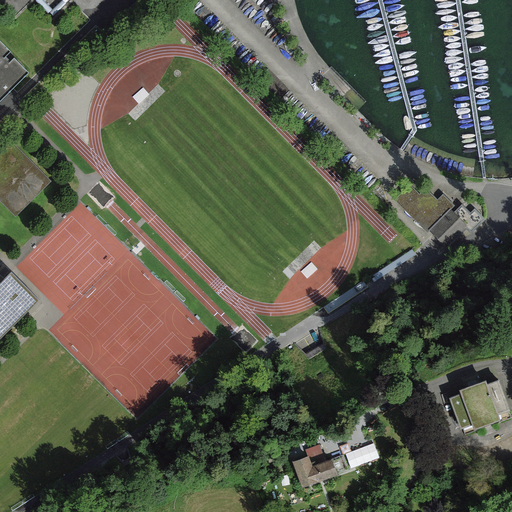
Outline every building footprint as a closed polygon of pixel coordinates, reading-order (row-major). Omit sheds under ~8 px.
[(0,95),(15,81),(26,70),(11,55),(7,59),(2,54),(7,50),(0,42),(0,95)] [(0,151),(0,201),(14,215),(50,180),(12,141),(0,151)] [(409,183),(394,197),(427,231),(430,228),(448,246),(467,228),(470,231),(484,218),(474,208),(469,212),(461,204),(454,210),(451,208),(454,205),(442,193),(436,199),(425,187),(419,193),(409,183)] [(1,276),(0,276),(0,334),(36,299),(7,270),(1,276)] [(461,427),(465,434),(511,418),(511,415),(498,377),(486,382),(484,379),(478,378),(476,373),(462,377),(464,385),(458,388),(459,392),(449,396),(459,427),(461,427)] [(301,487),(348,468),(342,453),(310,465),(305,454),(290,460),(301,487)]
